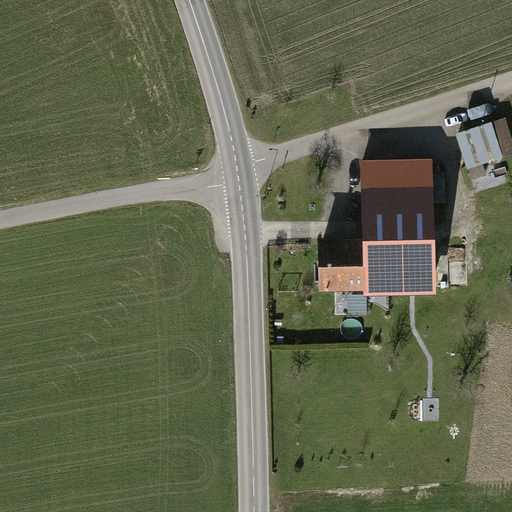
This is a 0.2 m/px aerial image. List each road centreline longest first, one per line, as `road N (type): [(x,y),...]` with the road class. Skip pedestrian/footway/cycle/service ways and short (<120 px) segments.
road 1 (tertiary): [(255,511),(239,174)]
road 2 (unclassified): [(511,80),(239,174)]
road 3 (residential): [(239,174),(0,220)]
road 4 (tertiary): [(239,174),(190,0)]
